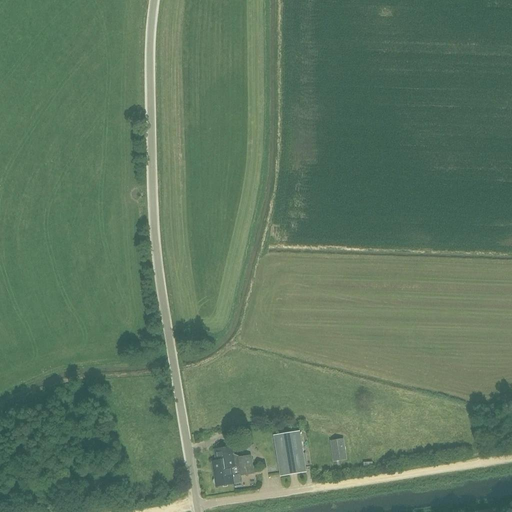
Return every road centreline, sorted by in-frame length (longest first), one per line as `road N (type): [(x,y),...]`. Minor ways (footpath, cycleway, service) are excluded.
road 1 (unclassified): [(197,506),(157,283),(149,157),(153,0)]
road 2 (track): [(313,489),(511,457)]
